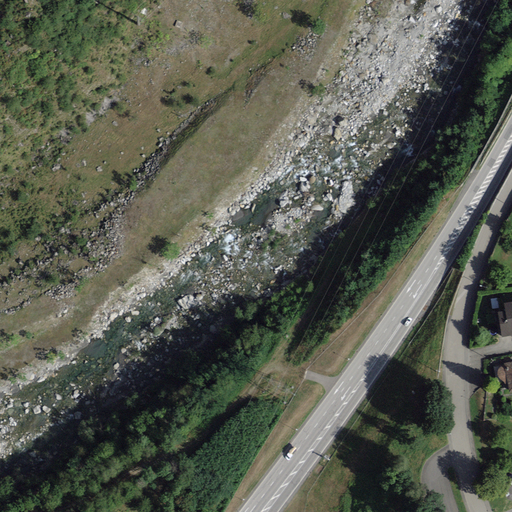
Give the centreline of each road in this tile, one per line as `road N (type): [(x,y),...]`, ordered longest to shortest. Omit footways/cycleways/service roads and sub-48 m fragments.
road 1 (secondary): [(511,137),(393,327),(258,511)]
road 2 (residential): [(479,511),(459,430),(456,339),(473,269),(511,185)]
road 3 (track): [(350,387),(265,369),(173,454),(64,511)]
